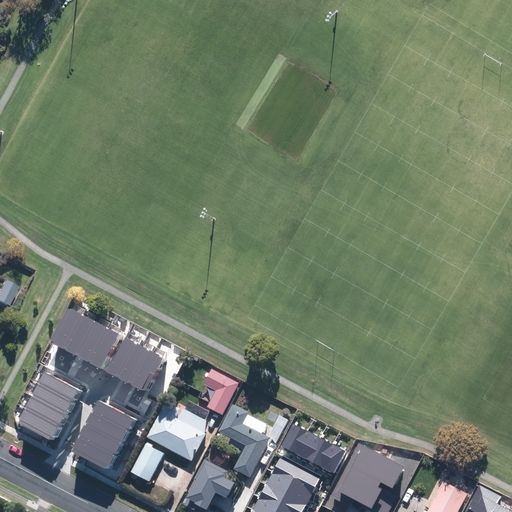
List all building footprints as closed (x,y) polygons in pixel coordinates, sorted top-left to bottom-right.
[(15,288),(3,281),(0,286),(0,303),(6,306),(15,288)] [(121,336),(70,310),(52,344),(104,370),(121,336)] [(109,373),(145,392),(148,393),(157,376),(166,359),(127,338),(109,373)] [(239,384),(212,370),(205,384),(217,390),(208,408),(223,415),(239,384)] [(47,374),(20,425),(52,442),(80,392),(47,374)] [(245,399),(251,386),(243,382),(237,395),(245,399)] [(102,402),(75,452),(107,470),(135,420),(102,402)] [(166,403),(148,437),(192,461),(206,434),(207,421),(184,409),(178,420),(176,419),(181,411),(166,403)] [(249,412),(234,404),(220,430),(248,446),(236,469),(250,477),(271,438),(243,423),(248,414),(249,412)] [(293,424),(281,447),(334,474),(346,451),(293,424)] [(358,443),(329,496),(349,507),(354,499),(372,508),(385,484),(391,488),(403,467),(358,443)] [(165,455),(147,445),(132,472),(151,482),(165,455)] [(281,459),(253,511),(302,511),(319,479),(281,459)] [(196,480),(186,498),(196,503),(195,504),(206,510),(215,492),(226,497),(234,483),(224,478),(228,471),(204,460),(194,479),(195,479),(196,480)] [(458,511),(467,494),(443,482),(427,511),(458,511)] [(328,488),(321,484),(312,499),(320,503),(328,488)] [(480,486),(465,511),(511,511),(496,504),(500,497),(480,486)]
